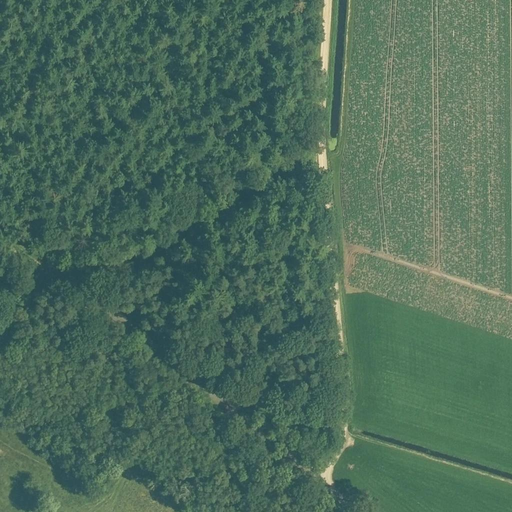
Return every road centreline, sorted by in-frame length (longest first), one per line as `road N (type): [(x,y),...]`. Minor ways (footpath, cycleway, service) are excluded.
road 1 (unclassified): [(357,511),(0,222)]
road 2 (track): [(343,426),(321,146),(327,0)]
road 3 (track): [(231,412),(112,471),(59,486),(40,485),(0,455)]
